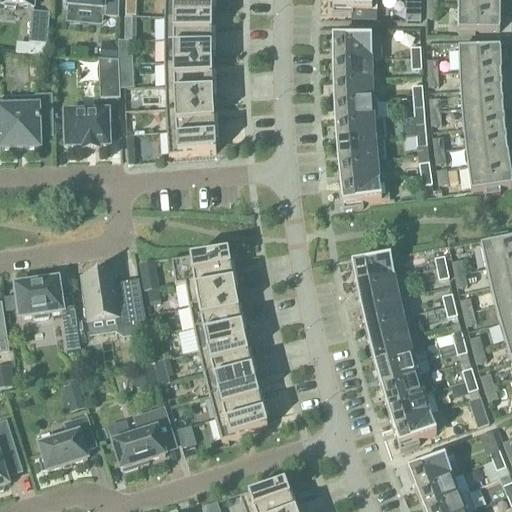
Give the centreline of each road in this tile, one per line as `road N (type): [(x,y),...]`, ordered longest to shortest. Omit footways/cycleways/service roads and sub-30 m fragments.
road 1 (residential): [(342,441),(305,310),(287,172)]
road 2 (residential): [(134,505),(342,441)]
road 3 (residential): [(115,178),(120,244),(0,262)]
road 4 (residential): [(287,172),(274,69),(280,0)]
road 5 (residential): [(115,178),(287,172)]
